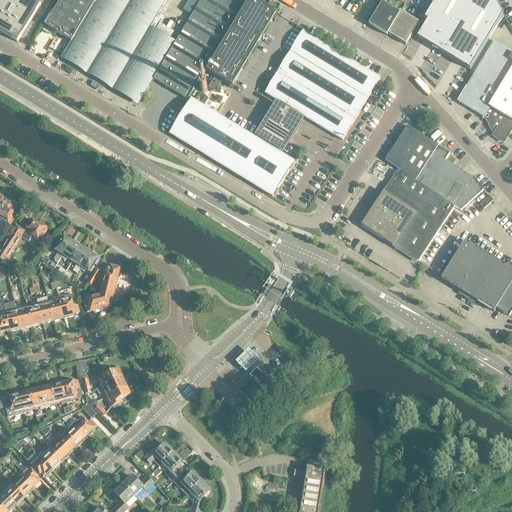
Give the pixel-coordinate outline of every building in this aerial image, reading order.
[(0,0),(0,32),(17,42),(43,0),(0,0)] [(60,0),(45,26),(71,42),(61,58),(138,105),(154,80),(167,88),(166,90),(167,92),(170,94),(172,94),(173,92),(184,98),(243,0),(201,0),(175,43),(150,28),(166,0),(60,0)] [(254,0),(249,0),(206,72),(232,88),(271,22),(277,13),(254,0)] [(387,36),(388,34),(401,13),(407,3),(402,0),(383,0),(369,25),(387,36)] [(441,0),(426,24),(423,30),(463,55),(492,0),(441,0)] [(419,23),(401,13),(388,34),(406,45),(419,23)] [(380,79),(303,32),(261,101),(329,143),(334,135),(342,140),(380,79)] [(42,40),(49,44),(53,39),(46,34),(42,40)] [(494,42),(458,102),(483,117),(482,119),(483,119),(484,117),(486,119),(489,122),(490,124),(491,128),(493,130),(495,132),(493,136),(504,143),(511,129),(511,45),(502,39),(498,45),(494,42)] [(454,88),(463,63),(448,57),(439,82),(454,88)] [(284,121),(235,92),(220,117),(191,99),(169,134),(273,197),(284,179),(288,181),(285,187),(311,204),(335,167),(279,130),(284,121)] [(470,177),(469,176),(445,161),(449,154),(408,127),(385,161),(400,171),(364,226),(419,261),(455,207),(460,210),(483,190),(471,177),(470,177)] [(489,196),(480,204),(484,209),(493,200),(489,196)] [(7,227),(8,224),(17,209),(7,203),(0,213),(0,218),(4,221),(2,224),(7,227)] [(39,225),(30,220),(24,229),(30,232),(28,234),(32,236),(31,236),(39,241),(40,238),(41,239),(49,227),(41,222),(39,225)] [(0,248),(0,260),(6,264),(26,233),(15,226),(1,249),(0,248)] [(511,231),(502,241),(511,251),(511,231)] [(61,259),(71,242),(61,236),(53,250),(58,253),(53,260),(55,261),(53,263),(57,265),(61,259)] [(101,239),(99,243),(114,253),(117,249),(101,239)] [(71,242),(61,259),(65,262),(67,259),(72,262),(80,248),(71,242)] [(511,270),(465,242),(442,280),(494,312),(496,308),(509,316),(511,311),(511,270)] [(76,275),(79,271),(90,254),(80,248),(72,262),(77,265),(72,272),(76,275)] [(90,254),(79,271),(84,274),(86,270),(91,273),(99,260),(90,254)] [(106,273),(102,272),(97,268),(88,282),(93,285),(91,288),(100,296),(110,307),(119,271),(115,269),(110,269),(110,272),(106,272),(106,273)] [(76,306),(73,294),(58,298),(63,317),(78,313),(77,306),(76,306)] [(87,313),(110,307),(100,296),(84,300),(87,313)] [(41,322),(52,319),(48,303),(47,297),(36,300),(37,304),(41,322)] [(54,302),(48,303),(52,319),(63,317),(58,298),(53,299),(54,302)] [(4,307),(10,330),(20,327),(16,309),(14,303),(4,306),(4,307)] [(31,325),(41,322),(37,304),(32,306),(32,307),(27,308),(31,325)] [(0,332),(10,330),(4,307),(0,308),(0,332)] [(23,309),(22,308),(16,309),(20,327),(31,325),(27,308),(23,309)] [(259,361),(249,350),(236,363),(246,373),(259,361)] [(84,361),(79,362),(82,374),(87,372),(84,361)] [(118,370),(117,368),(108,372),(106,371),(98,375),(98,377),(96,377),(101,388),(123,378),(119,370),(118,370)] [(276,389),(259,371),(256,369),(249,375),(252,378),(239,391),(248,400),(253,407),(260,400),(267,393),(269,395),(276,389)] [(127,389),(127,387),(123,378),(101,388),(97,390),(100,396),(104,394),(106,399),(127,389)] [(66,403),(71,402),(70,400),(79,398),(81,395),(79,389),(77,380),(62,384),(66,403)] [(62,404),(66,403),(62,384),(51,387),(55,404),(61,402),(62,404)] [(49,405),(55,404),(51,387),(41,390),(45,408),(49,407),(49,405)] [(127,389),(106,399),(111,408),(122,402),(123,404),(132,399),(127,389)] [(40,410),(45,408),(41,390),(30,393),(34,409),(40,408),(40,410)] [(28,411),(34,409),(30,393),(19,395),(24,414),(28,413),(28,411)] [(19,415),(24,414),(19,395),(7,398),(7,400),(3,401),(5,408),(10,406),(12,415),(19,413),(19,415)] [(67,406),(68,408),(69,413),(76,410),(75,404),(67,406)] [(88,406),(82,409),(91,420),(97,415),(88,406)] [(94,410),(101,417),(105,413),(99,406),(94,410)] [(65,417),(71,424),(85,438),(96,427),(90,421),(88,424),(81,417),(76,422),(74,420),(69,415),(65,417)] [(85,438),(71,424),(67,427),(69,429),(65,433),(77,446),(85,438)] [(58,436),(55,440),(68,454),(77,446),(65,433),(60,438),(58,436)] [(55,440),(54,440),(51,436),(42,444),(48,450),(60,462),(68,454),(55,440)] [(16,454),(26,444),(22,440),(18,442),(11,449),(16,454)] [(174,453),(165,444),(157,452),(154,449),(144,458),(150,464),(152,461),(158,468),(162,464),(174,453)] [(41,453),(38,456),(51,470),(60,462),(48,450),(43,454),(41,453)] [(145,455),(141,451),(136,456),(140,460),(145,455)] [(38,456),(35,453),(27,461),(31,466),(43,478),(51,470),(38,456)] [(182,463),(177,457),(174,453),(162,464),(168,471),(165,474),(172,482),(180,475),(175,470),(182,463)] [(319,511),(326,469),(307,466),(306,473),(303,472),(302,477),(305,478),(299,511),(319,511)] [(22,472),(18,476),(31,489),(40,481),(28,469),(23,473),(22,472)] [(201,482),(193,473),(185,481),(180,475),(172,482),(180,490),(186,497),(190,493),(201,482)] [(11,485),(23,497),(31,489),(18,476),(14,479),(16,480),(11,485)] [(123,486),(134,498),(143,489),(146,493),(154,485),(147,478),(140,485),(132,478),(123,486)] [(165,479),(157,486),(162,491),(170,484),(165,479)] [(191,511),(195,511),(200,511),(204,501),(202,499),(210,492),(201,482),(190,493),(186,497),(191,503),(193,504),(191,511)] [(15,505),(23,497),(11,485),(6,489),(5,488),(1,491),(15,505)] [(134,498),(123,486),(114,494),(122,502),(115,509),(117,511),(125,511),(129,509),(126,506),(134,498)] [(0,506),(5,511),(7,511),(15,505),(1,491),(0,492),(0,506)]
